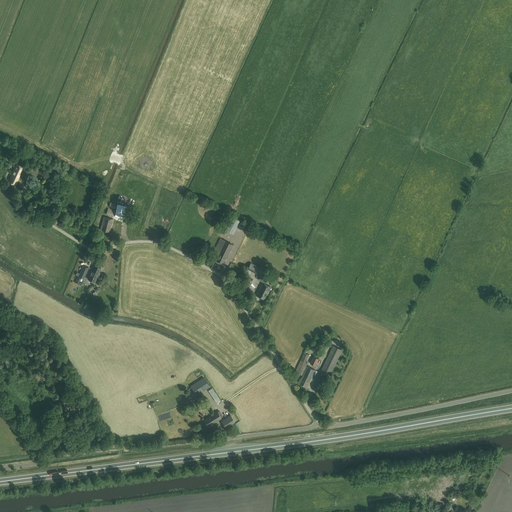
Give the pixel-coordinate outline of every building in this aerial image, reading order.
[(15,185),(22,170),(24,166),(17,163),(8,182),(15,185)] [(31,168),(30,171),(36,173),(35,175),(37,177),(39,172),(31,168)] [(33,178),(35,175),(36,173),(30,171),(29,170),(26,175),(33,178)] [(106,214),(114,216),(124,219),(127,207),(117,205),(116,210),(108,209),(106,214)] [(239,219),(230,215),(224,229),(232,233),(239,219)] [(100,230),(110,232),(113,219),(103,217),(100,230)] [(212,253),(216,255),(214,260),(223,264),(228,253),(229,254),(234,245),(220,238),(212,253)] [(76,279),(80,281),(81,278),(84,279),(89,267),(83,265),(78,276),(76,279)] [(99,278),(102,279),(103,275),(98,273),(100,268),(94,265),(88,279),(94,282),(95,280),(97,275),(100,276),(99,278)] [(268,277),(261,274),(258,279),(265,283),(268,277)] [(264,299),(268,290),(270,286),(263,283),(261,286),(256,295),(264,299)] [(330,377),(343,350),(333,345),(320,372),(330,377)] [(295,373),(300,375),(303,376),(301,379),(300,378),(298,383),(307,388),(315,370),(306,366),(307,363),(305,362),(309,355),(304,352),(295,373)] [(312,361),(316,364),(320,357),(316,354),(312,361)] [(321,385),(325,379),(323,378),(319,376),(313,387),(317,389),(320,384),(321,385)] [(210,386),(203,377),(190,386),(197,395),(203,391),(210,386)] [(219,405),(222,402),(212,388),(209,390),(219,405)] [(213,414),(207,418),(204,420),(208,426),(211,424),(223,417),(221,414),(219,415),(217,411),(213,414)] [(235,422),(230,415),(221,421),(226,428),(235,422)] [(469,511),(472,511),(478,502),(472,500),(467,511),(469,511)]
